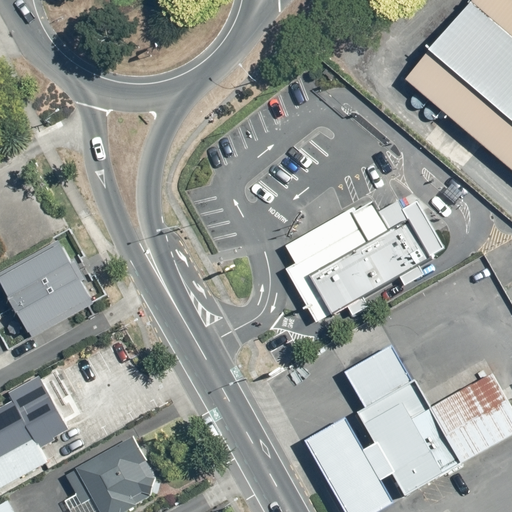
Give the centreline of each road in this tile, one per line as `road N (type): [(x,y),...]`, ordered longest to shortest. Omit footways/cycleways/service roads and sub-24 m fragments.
road 1 (secondary): [(163,283),(136,260),(117,220),(85,86)]
road 2 (residential): [(0,375),(163,283)]
road 3 (secondary): [(152,214),(204,299),(233,312),(267,305)]
road 4 (secondary): [(203,74),(167,129),(152,214)]
road 5 (secondary): [(200,348),(276,460)]
road 6 (secondary): [(254,471),(200,348)]
road 7 (secondary): [(203,74),(144,95),(85,86)]
